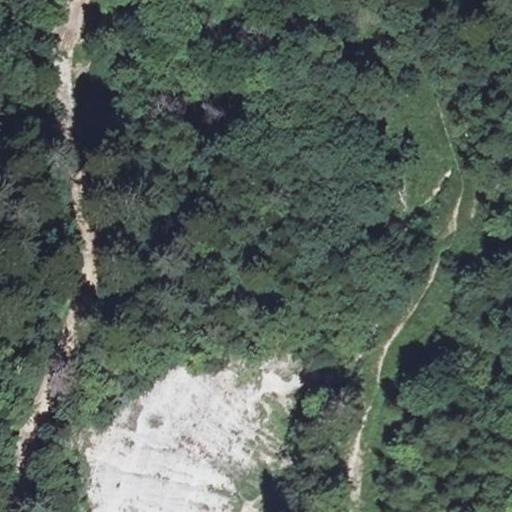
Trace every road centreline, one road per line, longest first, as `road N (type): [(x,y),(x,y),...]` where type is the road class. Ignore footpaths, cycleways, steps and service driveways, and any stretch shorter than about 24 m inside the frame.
road 1 (track): [(434,0),(433,82),(443,141),(474,178),(469,219),(374,423),(361,511)]
road 2 (track): [(79,0),(63,31),(71,162),(97,246),(83,328),(15,511)]
